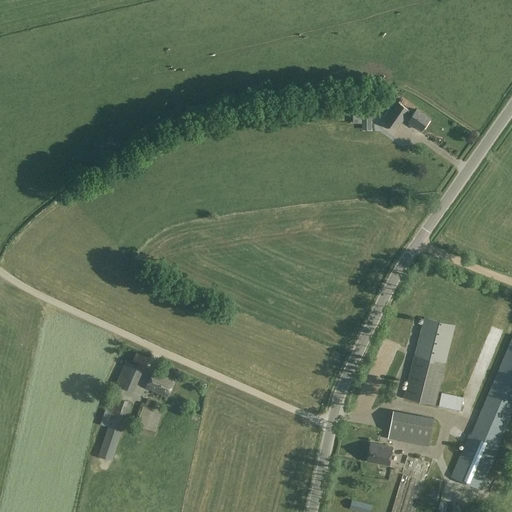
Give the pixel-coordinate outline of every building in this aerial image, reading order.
[(382,86),(365,87),(365,94),(371,94),(371,95),(383,95),(382,86)] [(396,130),(404,119),(414,126),(415,125),(422,129),(430,118),(417,109),(412,116),(408,113),(410,110),(399,103),(385,122),(396,130)] [(371,105),(353,105),(353,114),(363,114),(363,123),(363,129),(371,129),(371,105)] [(435,405),(443,372),(454,324),(423,316),(404,397),(435,405)] [(451,476),(482,489),(500,446),(499,446),(511,413),(511,336),(470,434),(469,433),(451,476)] [(145,367),(149,358),(136,352),(132,361),(145,367)] [(115,384),(133,393),(144,369),(125,361),(115,384)] [(175,379),(154,370),(147,387),(167,396),(175,379)] [(441,392),(438,406),(455,409),(458,396),(441,392)] [(111,461),(130,403),(110,396),(101,424),(109,426),(98,456),(111,461)] [(394,410),(389,435),(430,442),(434,417),(394,410)] [(389,465),(393,446),(371,442),(367,461),(389,465)] [(406,455),(392,502),(407,506),(409,499),(417,501),(429,462),(406,455)] [(361,511),(370,511),(372,505),(352,499),(349,509),(361,511)]
